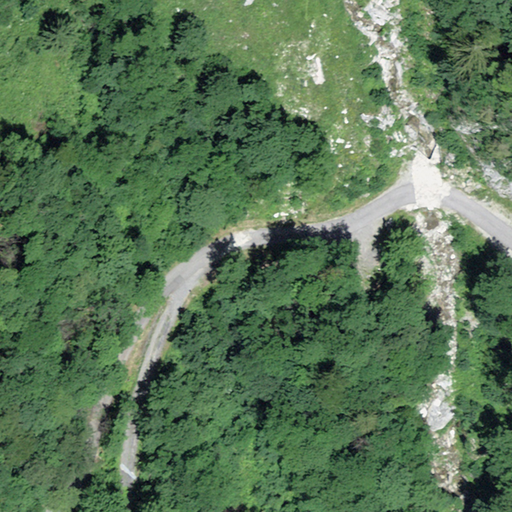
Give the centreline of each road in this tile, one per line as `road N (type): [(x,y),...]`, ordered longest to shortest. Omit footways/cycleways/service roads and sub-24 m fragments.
road 1 (unclassified): [(197,261),(243,242),(344,225),(428,192),(455,200),(511,239)]
road 2 (unclassified): [(59,511),(78,491),(107,395),(150,303),(197,261)]
road 3 (unclassified): [(123,511),(142,390),(197,261)]
